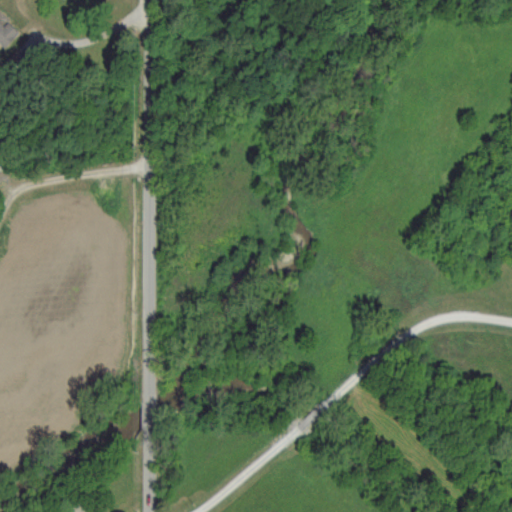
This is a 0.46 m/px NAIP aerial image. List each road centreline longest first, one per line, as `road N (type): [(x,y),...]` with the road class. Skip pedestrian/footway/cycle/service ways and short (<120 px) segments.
road 1 (tertiary): [(145,511),(150,0)]
road 2 (residential): [(193,511),(381,349),(427,320),(511,321)]
